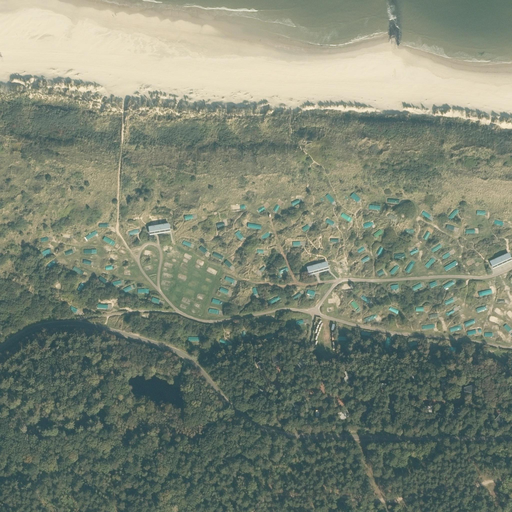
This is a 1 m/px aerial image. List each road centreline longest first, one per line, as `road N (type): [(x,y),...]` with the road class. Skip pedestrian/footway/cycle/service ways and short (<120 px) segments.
road 1 (unclassified): [(511,439),(270,431),(231,407),(186,357),(87,324),(30,329),(0,348)]
road 2 (track): [(315,358),(325,395),(346,400),(414,391),(511,403)]
